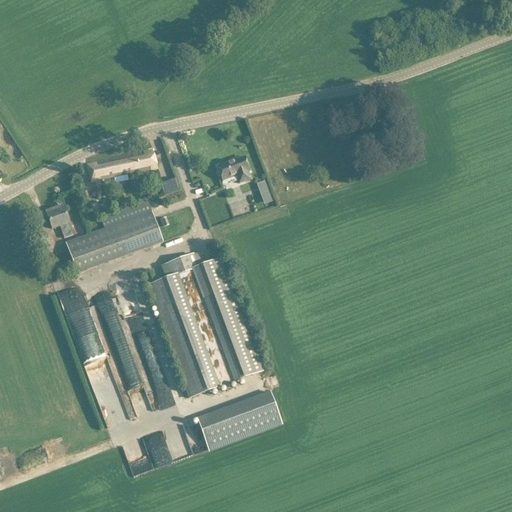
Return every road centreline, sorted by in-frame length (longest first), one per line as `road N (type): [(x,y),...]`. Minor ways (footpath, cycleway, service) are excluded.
road 1 (unclassified): [(0,196),(122,131),(384,83),(511,33)]
road 2 (unknown): [(0,484),(268,379)]
road 3 (unknown): [(85,280),(200,232),(197,197),(159,124)]
